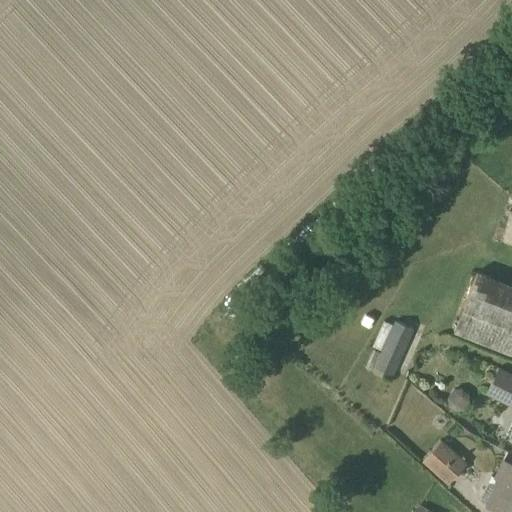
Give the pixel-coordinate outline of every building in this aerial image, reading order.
[(511,285),(476,272),(452,334),(510,357),(511,352),(511,285)] [(391,315),(367,366),(392,378),(416,326),(391,315)] [(484,394),(511,408),(511,406),(511,375),(497,368),(484,394)] [(446,398),(447,406),(454,412),(462,410),(468,403),(468,394),(460,389),(452,390),(446,398)] [(466,464),(440,441),(420,462),(446,485),(466,464)] [(511,511),(511,466),(501,461),(492,477),(490,477),(479,500),(485,503),(484,506),(496,511),(511,511)]
